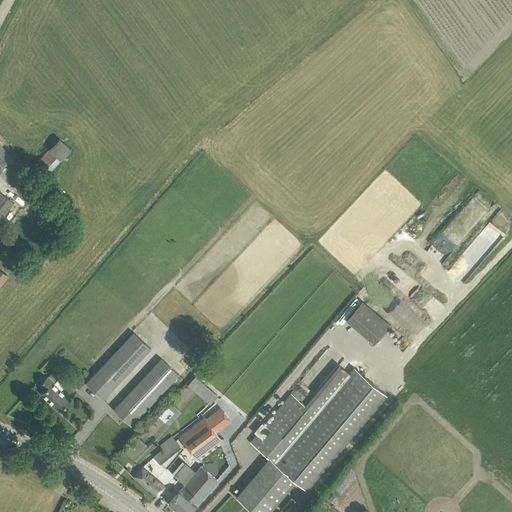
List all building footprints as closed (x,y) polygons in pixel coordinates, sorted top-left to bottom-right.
[(0,142),(0,174),(7,182),(23,168),(0,142)] [(0,224),(15,203),(0,191),(0,224)] [(478,191),(475,199),(491,205),(494,197),(478,191)] [(0,287),(9,277),(0,269),(0,287)] [(363,303),(347,322),(375,345),(391,326),(363,303)] [(103,399),(151,348),(133,332),(85,383),(103,399)] [(113,409),(131,425),(178,374),(161,358),(113,409)] [(256,434),(250,442),(268,457),(236,496),(254,511),(268,511),(296,480),(305,488),(383,396),(352,370),(343,381),(332,372),(298,412),(285,401),(265,425),(262,422),(254,432),(256,434)] [(47,376),(39,385),(44,389),(40,393),(52,404),(52,405),(59,411),(70,399),(61,390),(64,386),(57,380),(54,384),(53,383),(53,382),(47,376)] [(171,402),(160,415),(165,420),(177,407),(171,402)] [(203,418),(179,437),(196,460),(221,441),(216,434),(205,420),(203,418)] [(140,437),(149,445),(159,435),(150,427),(140,437)] [(133,442),(126,450),(130,454),(138,446),(133,442)] [(162,449),(153,457),(158,463),(167,455),(162,449)] [(169,503),(179,511),(189,511),(217,479),(200,465),(169,503)] [(142,467),(133,478),(156,497),(164,487),(142,467)] [(335,511),(324,503),(316,511),(335,511)]
